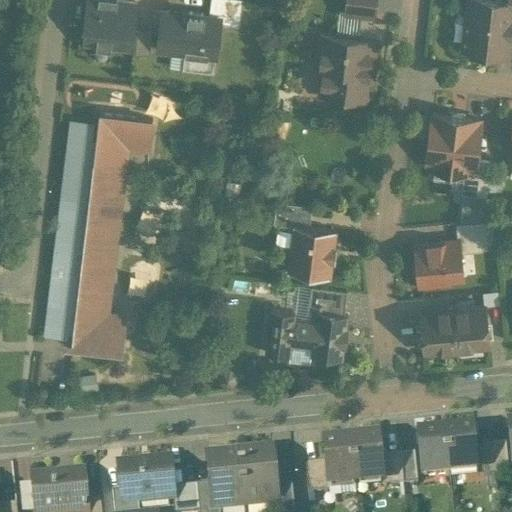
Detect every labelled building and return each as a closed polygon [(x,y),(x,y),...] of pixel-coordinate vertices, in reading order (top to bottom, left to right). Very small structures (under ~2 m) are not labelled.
[(135,2),(116,0),(87,0),(84,21),(86,21),(83,42),(128,47),(130,27),(132,27),(135,2)] [(241,0),(209,0),(208,14),(220,16),(219,23),(239,25),(241,0)] [(374,0),(346,0),(345,11),(360,13),(360,12),(372,14),(374,0)] [(511,0),(468,0),(467,10),(471,15),(467,47),(463,46),(463,48),(471,49),(471,51),(472,52),(473,54),(474,55),(476,56),(478,56),(480,56),(482,55),(484,54),(485,52),(486,51),(506,53),(508,38),(511,38),(511,37),(511,25),(511,17),(511,12),(511,9),(511,0)] [(208,14),(202,14),(202,12),(189,11),(188,12),(161,9),(157,49),(191,53),(189,68),(206,70),(206,71),(213,72),(219,23),(220,16),(208,14)] [(384,21),(372,20),(372,14),(360,12),(360,13),(358,35),(359,35),(359,38),(376,40),(376,41),(381,41),(384,21)] [(358,35),(336,32),(336,35),(319,33),(315,65),(323,66),(321,84),(337,86),(336,97),(354,99),(354,96),(364,97),(368,69),(372,70),(376,41),(376,40),(359,38),(359,35),(358,35)] [(107,312),(127,149),(150,152),(153,118),(99,111),(96,138),(92,138),(94,122),(69,119),(63,183),(46,328),(38,325),(38,326),(63,336),(68,325),(71,326),(74,327),(68,373),(69,373),(73,341),(78,341),(77,346),(86,349),(94,349),(103,348),(111,345),(119,346),(124,315),(107,312)] [(464,115),(449,113),(449,115),(431,113),(426,161),(464,165),(474,167),(475,159),(480,119),(463,117),(464,115)] [(490,160),(475,159),(474,167),(464,165),(460,193),(486,196),(490,160)] [(483,216),(483,198),(461,198),(461,216),(483,216)] [(311,205),(275,200),(273,222),(292,225),(293,223),(308,225),(311,205)] [(410,209),(411,224),(441,221),(439,206),(410,209)] [(491,219),(455,223),(456,240),(458,239),(459,252),(482,249),(481,244),(493,243),(491,219)] [(308,225),(293,223),(292,225),(287,270),(330,276),(332,259),(334,260),(335,245),(333,245),(335,229),(308,225)] [(456,240),(415,244),(419,283),(448,280),(448,277),(461,276),(459,252),(458,239),(456,240)] [(346,290),(310,286),(307,310),(311,311),(311,310),(343,314),(346,290)] [(484,304),(458,307),(458,306),(445,307),(445,308),(420,310),(424,350),(488,343),(484,304)] [(343,314),(311,310),(311,311),(310,320),(294,318),(294,312),(269,309),(264,352),(289,355),(291,343),(311,346),(310,354),(342,358),(343,343),(341,343),(342,336),(346,336),(347,327),(345,327),(347,314),(343,314)] [(473,428),(445,431),(449,473),(477,470),(473,428)] [(445,431),(416,434),(421,476),(449,473),(445,431)] [(379,438),(351,441),(355,483),(382,480),(383,480),(381,456),(379,438)] [(351,441),(323,444),(324,462),(326,486),(328,486),(340,485),(355,483),(351,441)] [(505,443),(492,445),(495,474),(508,473),(505,443)] [(495,474),(492,445),(478,446),(481,476),(495,474)] [(272,454),(249,457),(248,451),(239,452),(245,506),(282,503),(283,511),(293,511),(290,476),(274,478),(272,454)] [(231,459),(208,461),(210,484),(196,486),(198,511),(209,511),(209,510),(245,506),(239,452),(230,453),(231,459)] [(414,453),(400,454),(403,484),(417,483),(414,453)] [(400,454),(381,456),(383,480),(382,480),(382,486),(403,484),(400,454)] [(170,459),(118,465),(120,465),(124,503),(121,503),(122,505),(172,500),(174,500),(173,488),(170,459)] [(324,462),(305,464),(307,494),(328,492),(328,486),(326,486),(324,462)] [(63,476),(32,479),(35,511),(77,511),(87,511),(86,500),(83,473),(63,474),(63,476)] [(355,483),(340,485),(341,497),(356,496),(355,483)] [(198,511),(196,486),(173,488),(174,500),(172,500),(173,511),(198,511)] [(87,511),(77,511),(101,511),(100,499),(86,500),(87,511)]
